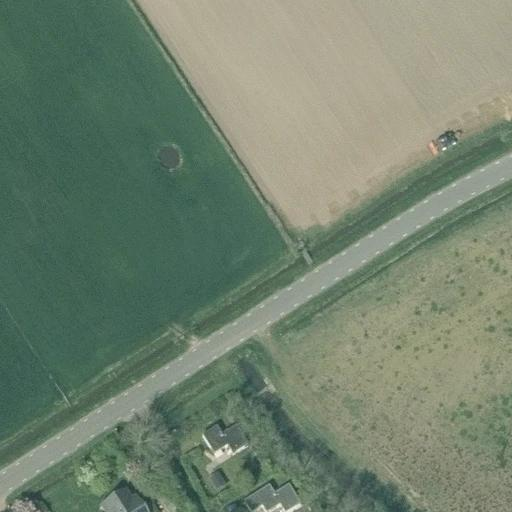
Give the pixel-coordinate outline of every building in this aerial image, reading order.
[(218,428),(202,438),(214,458),(227,450),(231,456),(248,447),(236,427),(223,435),(218,428)] [(264,452),(255,459),(261,467),(270,459),(264,452)] [(218,474),(209,480),(217,493),(226,487),(218,474)] [(269,490),(246,503),(251,511),(253,511),(261,508),(263,511),(272,511),(279,508),(281,511),(292,511),(300,508),(288,489),(274,498),(269,490)] [(143,511),(136,500),(133,502),(127,493),(104,508),(105,511),(143,511)] [(320,511),(312,502),(305,508),(308,511),(320,511)]
